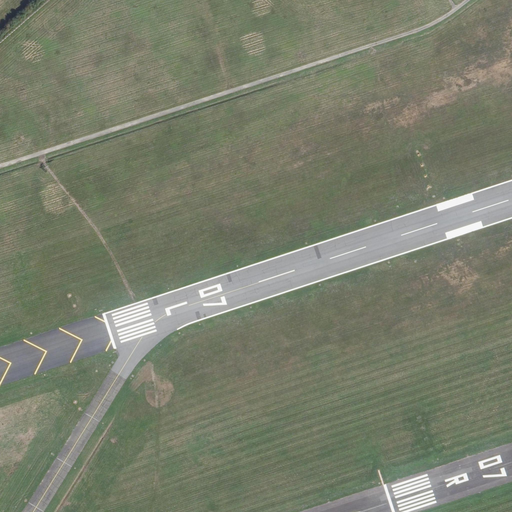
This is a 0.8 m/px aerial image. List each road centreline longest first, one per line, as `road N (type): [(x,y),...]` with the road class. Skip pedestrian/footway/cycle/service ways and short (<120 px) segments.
road 1 (track): [(469,0),(425,27),(0,166)]
road 2 (track): [(38,154),(137,302)]
